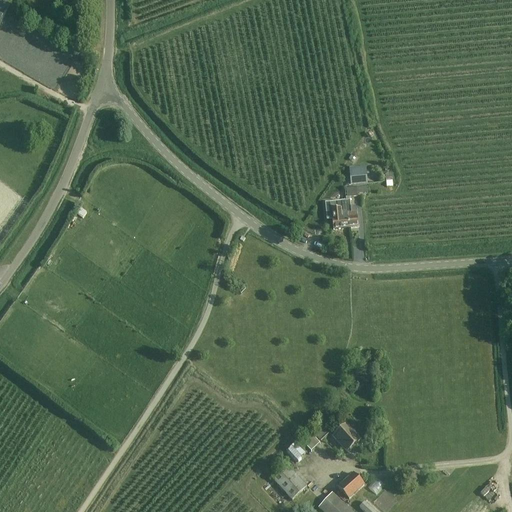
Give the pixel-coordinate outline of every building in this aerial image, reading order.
[(0,0),(0,24),(11,7),(0,0)] [(366,137),(362,142),(368,147),(372,141),(366,137)] [(366,167),(351,169),(352,185),(367,184),(366,167)] [(346,189),(347,199),(358,198),(357,194),(368,193),(367,187),(346,189)] [(347,213),(349,229),(359,228),(357,212),(356,212),(356,207),(351,207),(350,201),(346,202),(347,213)] [(80,209),(76,214),(83,219),(87,213),(80,209)] [(349,229),(347,213),(342,214),(341,209),(331,210),(332,220),(333,231),(349,229)] [(347,454),(361,441),(346,425),(338,433),(335,429),(332,432),(327,426),(316,436),(321,442),(329,435),(347,454)] [(302,443),(311,452),(320,443),(311,434),(302,443)] [(287,454),(296,464),(306,454),(297,444),(287,454)] [(292,501),(307,488),(286,465),(271,479),(292,501)] [(349,500),(364,486),(353,475),(338,488),(349,500)] [(323,511),(351,511),(332,494),(319,508),(323,511)]
